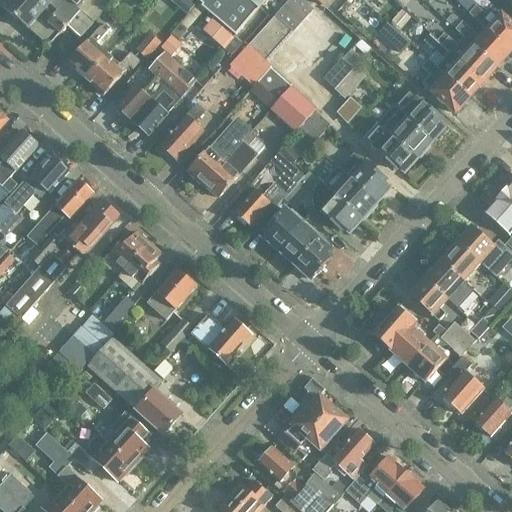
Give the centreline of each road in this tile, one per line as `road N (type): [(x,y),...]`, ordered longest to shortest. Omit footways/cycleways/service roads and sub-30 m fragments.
road 1 (residential): [(307,340),(0,67)]
road 2 (residential): [(307,340),(511,106)]
road 3 (residential): [(500,511),(307,340)]
road 4 (residential): [(307,340),(154,511)]
